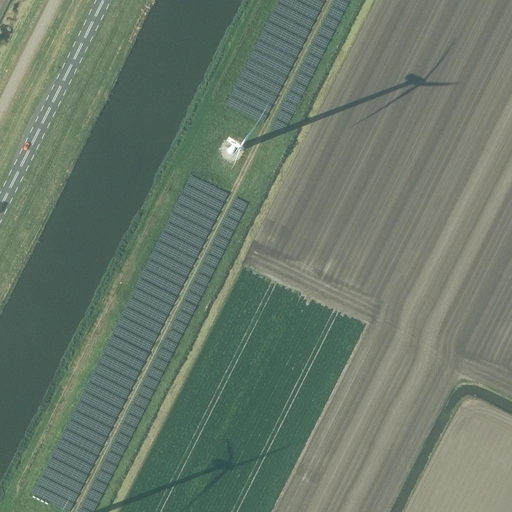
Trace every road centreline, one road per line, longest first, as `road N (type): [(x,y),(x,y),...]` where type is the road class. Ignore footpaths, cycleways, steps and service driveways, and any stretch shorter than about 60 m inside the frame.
road 1 (primary): [(0,207),(103,0)]
road 2 (unclassified): [(54,0),(0,108)]
